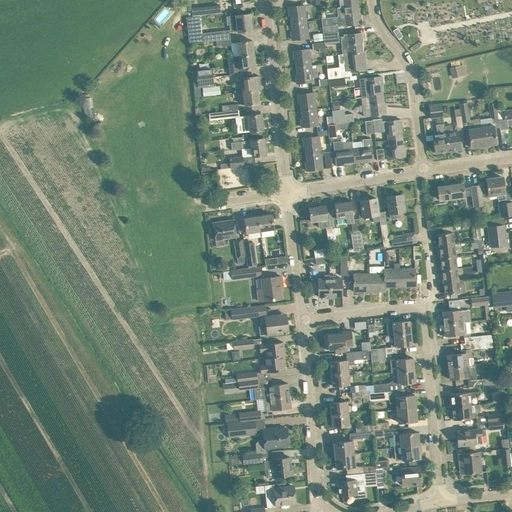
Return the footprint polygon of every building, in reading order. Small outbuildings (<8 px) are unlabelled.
[(198,7),(199,15),(225,12),(224,5),(198,7)] [(291,15),(292,23),(306,21),(304,5),(298,6),(288,7),(289,16),(291,15)] [(321,19),(321,20),(323,33),(338,32),(337,26),(361,24),(360,18),(359,18),(358,16),(359,16),(358,5),(340,7),(337,8),(338,17),(321,19)] [(226,17),(227,25),(229,24),(230,32),(238,32),(251,30),(249,14),(226,17)] [(189,43),(195,43),(202,42),(201,33),(199,16),(186,17),(189,43)] [(323,33),(321,20),(317,21),(318,34),(313,34),(314,43),(315,43),(324,42),(323,33)] [(306,21),(292,23),(292,31),(291,31),(292,40),(308,38),(306,21)] [(215,40),(215,41),(229,39),(228,30),(201,33),(202,42),(208,41),(215,40)] [(324,43),(339,42),(338,32),(323,33),(324,42),(324,43)] [(343,53),(343,54),(363,51),(362,41),(361,41),(361,39),(363,39),(362,33),(343,35),(343,36),(340,36),(342,54),(343,53)] [(241,56),(254,54),(252,41),(239,42),(239,38),(229,39),(215,41),(216,47),(231,45),(231,44),(237,44),(238,56),(241,56)] [(296,59),(296,67),(311,65),(309,49),(293,51),(294,59),(296,59)] [(363,51),(343,54),(345,71),(350,71),(350,72),(366,70),(365,64),(364,64),(364,62),(366,61),(365,51),(363,52),(363,51)] [(239,62),(240,70),(256,68),(254,54),(241,56),(238,56),(233,57),(233,63),(239,62)] [(466,61),(450,64),(454,82),(470,78),(466,61)] [(311,65),(296,67),(297,75),(296,75),(297,83),(312,82),(312,78),(318,77),(317,64),(311,65)] [(327,68),(328,78),(328,79),(341,77),(340,67),(327,68)] [(197,70),(198,79),(213,77),(212,68),(197,69),(197,70)] [(241,78),(243,92),(258,90),(257,76),(241,78)] [(359,84),(361,98),(383,95),(381,85),(381,83),(382,83),(381,76),(363,79),(363,84),(359,84)] [(213,77),(198,79),(193,79),(192,79),(194,97),(202,96),(201,88),(214,87),(213,77)] [(328,79),(329,85),(329,87),(345,85),(344,77),(341,77),(328,79)] [(258,90),(243,92),(244,105),(260,104),(258,90)] [(300,103),(301,110),(315,109),(314,93),(298,94),(299,103),(300,103)] [(383,95),(361,98),(362,106),(359,106),(360,112),(363,111),(363,116),(386,113),(385,107),(384,107),(383,105),(384,105),(383,95)] [(90,97),(82,97),(83,114),(91,114),(90,97)] [(468,120),(470,120),(467,101),(459,102),(461,115),(462,121),(468,120)] [(488,104),(490,118),(491,118),(497,117),(495,103),(488,104)] [(443,116),(441,106),(441,104),(429,105),(430,118),(443,116)] [(315,109),(301,110),(302,118),(300,118),(301,127),(317,125),(315,109)] [(238,110),(222,112),(209,113),(209,120),(239,117),(238,110)] [(344,115),(332,116),(333,124),(335,124),(339,123),(354,121),(353,113),(344,115)] [(241,131),(244,132),(263,130),(261,114),(248,115),(248,116),(242,116),(243,124),(241,125),(241,131)] [(461,115),(454,116),(456,128),(463,127),(462,121),(461,115)] [(387,130),(388,140),(402,138),(401,128),(400,128),(400,126),(402,126),(401,120),(382,122),(382,118),(372,120),(374,133),(374,132),(384,131),(383,130),(387,130)] [(480,120),(481,127),(484,146),(496,144),(494,125),(492,125),(491,118),(490,118),(480,120)] [(505,119),(498,120),(499,127),(499,130),(508,129),(507,126),(507,119),(505,119)] [(366,134),(374,133),(372,120),(365,121),(366,134)] [(471,148),(484,146),(481,127),(474,128),(473,123),(469,124),(468,120),(462,121),(463,127),(463,133),(468,132),(471,148)] [(437,134),(432,135),(435,153),(448,151),(445,133),(444,126),(444,123),(435,124),(437,134)] [(335,124),(333,124),(327,125),(329,138),(336,137),(335,128),(335,124)] [(445,133),(448,151),(461,149),(459,137),(464,136),(463,133),(463,127),(456,128),(457,132),(452,133),(451,125),(444,126),(445,133)] [(305,146),(306,154),(320,153),(319,136),(303,138),(304,147),(305,146)] [(367,162),(373,161),(370,138),(362,139),(363,147),(353,148),(354,162),(365,161),(367,160),(367,162)] [(402,138),(388,140),(389,150),(386,151),(387,159),(405,157),(405,150),(403,151),(403,148),(402,138)] [(248,140),(233,142),(231,142),(232,150),(241,149),(242,156),(229,157),(230,162),(230,167),(231,167),(255,164),(254,156),(265,154),(267,152),(267,148),(264,147),(263,139),(248,140)] [(353,148),(352,142),(342,143),(341,141),(333,142),(336,166),(342,165),(342,163),(344,163),(354,162),(353,148)] [(375,149),(377,160),(384,159),(383,148),(375,149)] [(320,153),(306,154),(307,162),(305,162),(306,171),(322,169),(320,153)] [(487,186),(487,188),(488,196),(496,195),(497,202),(506,201),(502,177),(486,180),(487,186)] [(483,206),(480,185),(471,186),(471,187),(463,189),(462,183),(437,187),(439,200),(464,196),(472,195),(474,207),(483,206)] [(387,196),(387,199),(383,199),(384,205),(388,205),(390,219),(400,218),(400,212),(404,211),(404,210),(407,209),(407,203),(403,204),(402,194),(387,196)] [(363,217),(372,215),(373,222),(379,221),(378,213),(376,198),(368,199),(367,197),(362,198),(362,200),(360,200),(361,206),(360,206),(361,208),(363,217)] [(332,212),(333,219),(337,218),(338,224),(353,222),(353,218),(350,202),(342,203),(341,201),(336,202),(335,204),(335,209),(331,210),(332,212)] [(511,215),(511,201),(498,204),(500,217),(511,215)] [(327,239),(335,238),(333,225),(334,225),(333,219),(332,212),(326,213),(325,206),(316,207),(316,205),(309,206),(310,208),(309,208),(311,221),(318,220),(319,228),(326,227),(327,239)] [(271,214),(258,216),(260,231),(274,229),(271,214)] [(260,231),(258,216),(244,218),(246,233),(260,231)] [(487,220),(488,227),(486,227),(489,246),(505,244),(501,218),(487,220)] [(213,223),(215,240),(236,237),(233,220),(213,223)] [(386,224),(380,225),(383,247),(389,247),(386,224)] [(351,232),(353,252),(364,250),(363,245),(361,231),(351,232)] [(438,234),(439,246),(454,244),(453,232),(438,234)] [(402,238),(391,239),(392,246),(416,242),(415,233),(401,235),(402,238)] [(242,240),(234,241),(238,264),(245,263),(244,256),(245,256),(242,240)] [(244,243),(247,266),(256,264),(253,242),(244,243)] [(439,246),(440,258),(455,256),(454,244),(439,246)] [(315,258),(316,265),(329,263),(329,256),(315,258)] [(440,258),(442,270),(457,268),(455,256),(440,258)] [(347,266),(347,261),(339,261),(340,276),(347,275),(347,266)] [(394,264),(394,269),(384,269),(384,273),(384,287),(385,287),(391,287),(399,286),(399,269),(399,264),(394,264)] [(229,270),(230,272),(231,280),(261,276),(260,266),(247,268),(229,270)] [(442,270),(443,282),(458,280),(457,268),(442,270)] [(415,269),(399,269),(399,286),(408,286),(408,287),(415,287),(415,269)] [(384,273),(369,274),(369,291),(378,291),(385,291),(385,287),(384,287),(384,273)] [(369,291),(369,274),(353,274),(354,292),(361,292),(361,291),(369,291)] [(318,297),(330,296),(329,278),(329,275),(324,275),(324,279),(318,279),(318,297)] [(329,275),(329,278),(330,296),(342,296),(341,278),(335,278),(335,275),(329,275)] [(281,276),(261,278),(262,289),(256,289),(257,301),(282,298),(280,285),(282,284),(281,276)] [(465,292),(464,280),(458,280),(443,282),(445,294),(460,292),(465,292)] [(511,290),(491,293),(493,307),(511,304),(511,290)] [(485,312),(489,311),(487,296),(471,298),(472,307),(484,306),(485,312)] [(258,304),(230,308),(232,319),(259,316),(258,304)] [(442,312),(444,324),(469,321),(469,322),(471,321),(470,310),(461,311),(461,310),(442,312)] [(287,330),(285,314),(266,317),(260,318),(261,325),(267,324),(268,334),(281,333),(280,331),(287,330)] [(392,322),(394,334),(411,333),(409,321),(392,322)] [(469,321),(444,324),(445,336),(463,334),(463,337),(470,337),(469,322),(469,321)] [(328,338),(325,338),(326,350),(336,349),(336,352),(345,352),(345,346),(352,345),(351,331),(341,332),(341,334),(328,335),(328,338)] [(411,333),(394,334),(395,347),(412,345),(411,333)] [(492,341),(492,334),(476,336),(477,342),(492,341)] [(231,342),(232,349),(253,346),(252,339),(231,342)] [(266,351),(266,357),(266,358),(283,356),(284,356),(283,342),(265,344),(259,345),(260,351),(266,351)] [(447,355),(448,367),(473,365),(473,358),(472,358),(471,349),(461,350),(461,354),(447,355)] [(330,362),(331,374),(348,372),(348,365),(353,364),(353,360),(369,359),(368,350),(346,352),(346,360),(330,362)] [(239,351),(232,352),(233,361),(240,360),(239,351)] [(266,358),(266,357),(265,358),(266,365),(260,366),(260,372),(266,372),(284,370),(283,356),(266,358)] [(397,372),(414,370),(413,358),(390,360),(391,372),(397,372)] [(475,364),(473,365),(448,367),(449,379),(476,377),(475,364)] [(414,370),(397,372),(398,384),(415,382),(414,370)] [(256,379),(255,372),(235,375),(236,382),(256,379)] [(348,372),(331,374),(332,386),(349,384),(348,372)] [(482,380),(482,386),(499,384),(498,375),(490,375),(489,377),(489,379),(482,380)] [(263,399),(270,398),(289,396),(288,383),(271,385),(270,377),(256,379),(257,387),(262,387),(263,399)] [(225,383),(222,383),(223,389),(238,387),(239,391),(257,388),(257,387),(256,379),(236,382),(225,383)] [(388,392),(389,391),(388,383),(373,384),(374,393),(384,392),(388,392)] [(339,397),(339,386),(322,386),(323,397),(339,397)] [(352,392),(352,399),(363,398),(363,402),(370,402),(370,400),(369,393),(370,393),(369,390),(357,391),(352,392)] [(397,410),(416,408),(414,395),(405,396),(404,391),(388,392),(389,398),(389,403),(396,403),(397,410)] [(388,392),(384,392),(374,393),(373,393),(370,393),(369,393),(370,400),(389,398),(388,392)] [(451,394),(452,407),(471,405),(470,398),(475,398),(474,392),(469,392),(451,394)] [(291,408),(289,396),(270,398),(263,399),(265,411),(291,408)] [(330,403),(331,415),(348,413),(347,401),(330,403)] [(471,405),(452,407),(453,420),(472,418),(477,417),(476,412),(478,412),(480,409),(479,404),(471,405)] [(416,408),(397,410),(398,423),(417,421),(416,408)] [(225,414),(226,423),(255,420),(260,420),(259,410),(225,414)] [(487,414),(488,421),(508,419),(507,414),(504,414),(504,412),(487,414)] [(348,413),(331,415),(332,427),(349,425),(348,413)] [(508,419),(488,421),(489,430),(509,427),(508,419)] [(255,420),(226,423),(227,438),(257,434),(255,420)] [(377,430),(385,429),(390,429),(389,421),(372,423),(372,431),(377,430)] [(262,429),(265,448),(289,445),(287,428),(271,430),(271,428),(262,429)] [(475,443),(482,442),(482,435),(485,435),(485,429),(474,430),(457,431),(458,445),(475,444),(475,443)] [(399,434),(393,435),(394,448),(394,447),(419,445),(418,432),(399,434)] [(334,442),(335,455),(354,453),(352,441),(334,442)] [(419,445),(394,447),(394,448),(394,449),(395,450),(396,452),(396,453),(397,455),(398,460),(402,460),(421,458),(419,445)] [(510,448),(502,449),(504,467),(511,466),(510,448)] [(261,453),(243,455),(243,464),(262,462),(262,461),(264,461),(270,460),(272,459),(271,451),(265,452),(262,452),(261,452),(261,453)] [(462,460),(464,474),(481,472),(479,451),(459,453),(460,460),(462,460)] [(336,468),(355,466),(354,462),(360,460),(360,453),(354,453),(335,455),(336,468)] [(271,467),(265,468),(266,477),(282,475),(292,474),(290,457),(272,459),(270,460),(271,467)] [(401,469),(403,485),(408,484),(409,485),(421,484),(419,467),(401,469)] [(384,488),(383,468),(375,468),(375,472),(376,481),(377,489),(384,488)] [(366,482),(376,481),(375,472),(365,473),(366,482)] [(337,481),(339,495),(357,494),(356,486),(364,485),(363,479),(337,481)] [(274,488),(274,484),(266,485),(269,508),(276,507),(276,505),(295,503),(293,486),(274,488)]
